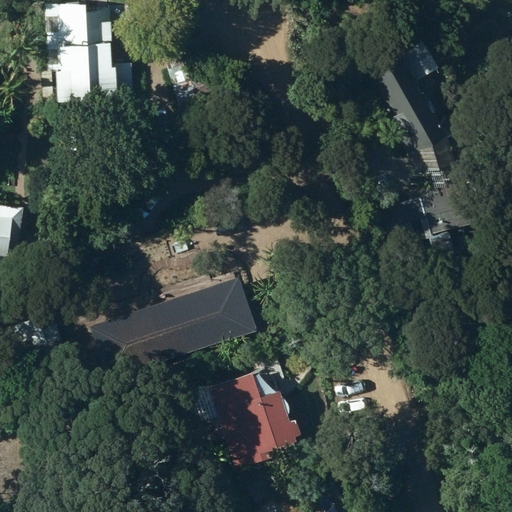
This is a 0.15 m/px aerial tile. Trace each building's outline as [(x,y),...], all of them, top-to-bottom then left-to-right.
[(131,79),(130,53),(111,53),(109,0),(43,0),(45,57),(51,57),(52,81),(131,79)] [(396,37),(356,60),(407,146),(446,123),(396,37)] [(177,98),(209,88),(199,54),(185,58),(179,42),(161,49),(177,98)] [(444,218),(470,211),(465,192),(448,196),(443,180),(397,192),(410,241),(447,232),(444,218)] [(20,193),(0,190),(0,243),(13,245),(20,193)] [(11,267),(0,269),(0,308),(18,305),(11,267)] [(119,314),(108,282),(58,300),(70,332),(119,314)] [(256,335),(251,323),(231,331),(236,342),(256,335)] [(177,357),(173,342),(152,348),(155,363),(177,357)] [(247,357),(203,373),(220,417),(210,421),(213,430),(221,427),(233,459),(288,438),(284,426),(298,420),(291,405),(286,407),(274,373),(256,380),(247,357)] [(201,435),(174,452),(193,483),(221,466),(201,435)]
